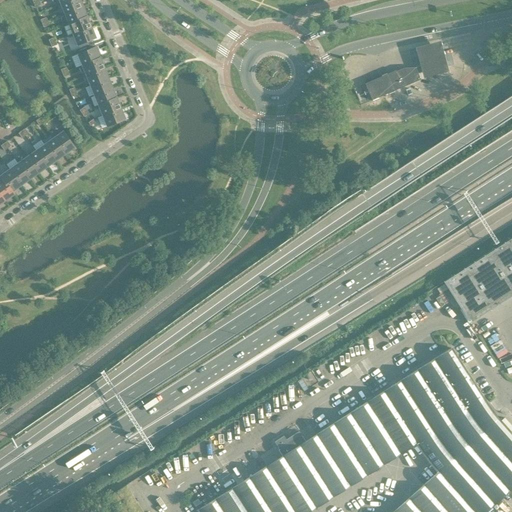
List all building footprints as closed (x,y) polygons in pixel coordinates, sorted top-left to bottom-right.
[(83,7),(79,0),(69,0),(61,4),(65,14),(83,7)] [(87,17),(83,7),(65,14),(69,24),(87,17)] [(91,27),(87,17),(69,24),(73,34),(91,27)] [(95,38),(91,27),(73,34),(78,45),(95,38)] [(442,41),(417,47),(419,53),(426,79),(450,72),(444,49),(442,41)] [(100,58),(95,47),(78,54),(82,65),(100,58)] [(104,68),(100,58),(82,65),(86,75),(104,68)] [(108,78),(104,68),(86,75),(90,85),(108,78)] [(396,70),(365,83),(372,100),(420,79),(415,68),(403,68),(396,71),(396,70)] [(112,88),(108,78),(90,85),(94,95),(112,88)] [(116,98),(112,88),(94,95),(98,105),(116,98)] [(120,108),(116,98),(98,105),(102,115),(120,108)] [(125,119),(120,108),(102,115),(107,126),(125,119)] [(74,147),(63,131),(53,138),(64,154),(74,147)] [(64,154),(53,138),(44,144),(55,160),(64,154)] [(55,160),(44,144),(36,151),(47,166),(55,160)] [(47,166),(36,151),(27,157),(38,172),(47,166)] [(38,172),(27,157),(18,163),(29,179),(38,172)] [(29,179),(18,163),(9,169),(20,185),(29,179)] [(20,185),(9,169),(0,176),(13,194),(14,194),(12,191),(20,185)] [(13,194),(0,176),(0,175),(0,176),(2,179),(0,180),(0,193),(5,200),(13,194)] [(511,236),(443,280),(445,285),(470,323),(511,296),(511,236)] [(227,491),(198,510),(199,511),(307,511),(382,464),(415,443),(419,440),(424,437),(458,416),(483,399),(484,399),(459,360),(457,357),(451,348),(375,397),(362,405),(316,435),(305,441),(301,435),(299,431),(294,434),(292,435),(286,439),(284,436),(274,442),(279,449),(278,450),(282,456),(266,466),(232,488),(227,491)] [(484,511),(511,487),(511,433),(504,425),(508,421),(498,419),(392,511),(484,511)] [(126,485),(108,496),(114,505),(118,511),(143,511),(137,502),(132,493),(126,485)]
